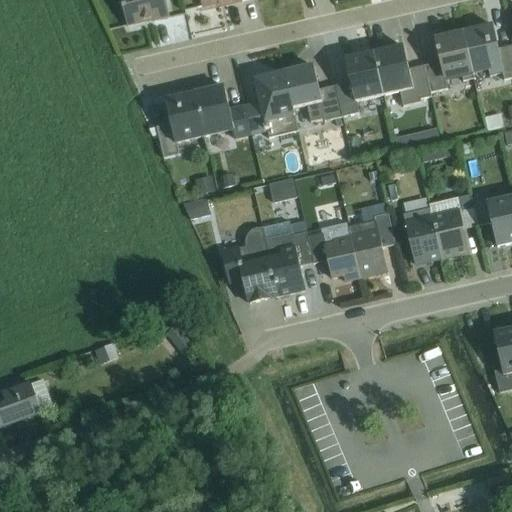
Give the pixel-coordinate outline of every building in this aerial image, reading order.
[(121,0),(128,28),(154,22),(154,24),(170,21),(165,0),(121,0)] [(241,0),(200,0),(202,9),(228,4),(228,7),(242,4),(241,0)] [(511,80),(511,48),(499,51),(493,28),(464,35),(475,78),(489,74),(491,80),(502,77),(503,83),(511,80)] [(475,81),(475,78),(464,35),(435,42),(440,65),(425,68),(431,95),(447,92),(446,85),(462,81),(463,84),(475,81)] [(431,95),(425,68),(409,72),(404,49),(374,55),(385,98),(400,95),(403,109),(422,105),(421,101),(432,99),(431,95)] [(357,104),(385,98),(374,55),(345,62),(350,85),(335,89),(342,120),(360,116),(357,104)] [(342,120),(335,89),(320,92),(314,69),(285,76),(293,113),(307,109),(310,125),(324,122),(325,124),(342,120)] [(298,134),(293,113),(285,76),(256,83),(261,105),(245,108),(252,138),(266,135),(268,141),(298,134)] [(252,138),(245,108),(229,112),(224,90),(195,97),(205,141),(233,135),(235,142),(252,138)] [(178,147),(205,141),(195,97),(166,103),(171,126),(157,130),(163,161),(181,157),(178,147)] [(501,116),(485,120),(489,133),(504,130),(501,116)] [(434,130),(422,133),(427,149),(438,146),(434,130)] [(359,139),(350,142),(354,161),(364,158),(359,139)] [(456,149),(425,156),(427,165),(458,158),(456,149)] [(320,155),(306,158),(308,168),(323,165),(324,169),(337,166),(336,159),(322,162),(320,155)] [(380,170),(382,181),(388,180),(389,182),(401,180),(398,165),(386,167),(386,169),(380,170)] [(240,188),(238,178),(234,179),(233,176),(220,179),(223,191),(240,188)] [(215,194),(212,179),(195,182),(198,198),(215,194)] [(301,194),(318,190),(316,181),(298,184),(301,194)] [(292,182),(269,188),(274,207),(297,201),(292,182)] [(478,229),(472,202),(471,198),(429,207),(430,211),(443,262),(470,256),(464,232),(478,229)] [(497,250),(511,246),(511,198),(489,204),(487,198),(472,202),(478,229),(492,226),(497,250)] [(207,203),(186,208),(191,223),(211,218),(207,203)] [(443,262),(430,211),(404,217),(415,267),(427,265),(427,266),(443,262)] [(383,251),(396,248),(389,217),(375,220),(376,223),(349,229),(350,237),(361,281),(388,275),(383,251)] [(309,239),(308,235),(293,239),(290,225),(264,231),(279,300),(306,293),(301,270),(315,267),(309,239)] [(279,300),(264,231),(255,233),(251,236),(250,237),(247,241),(245,245),(245,250),(240,251),(240,250),(222,254),(229,288),(244,284),(249,306),(279,300)] [(361,281),(350,237),(333,241),(335,246),(326,248),(323,236),(309,239),(315,267),(328,264),(332,281),(344,279),(345,284),(361,281)] [(181,354),(192,345),(180,331),(169,340),(181,354)] [(511,331),(494,336),(502,373),(495,374),(500,396),(511,393),(511,331)] [(120,342),(100,349),(105,362),(125,355),(120,342)] [(43,382),(32,387),(42,415),(54,411),(43,382)] [(0,430),(42,415),(32,387),(31,384),(2,395),(3,398),(0,398),(0,430)] [(511,489),(508,478),(486,485),(491,501),(511,494),(511,489)]
